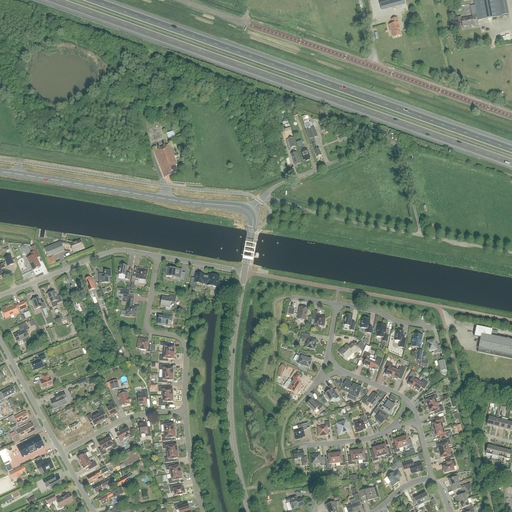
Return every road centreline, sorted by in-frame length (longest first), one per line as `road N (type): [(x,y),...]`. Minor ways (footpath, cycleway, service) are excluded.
road 1 (motorway): [(53,0),(511,163)]
road 2 (motorway): [(511,149),(90,0)]
road 3 (unclassified): [(511,116),(183,0)]
road 4 (secondary): [(248,211),(0,172)]
road 5 (secondary): [(250,511),(229,404),(244,272)]
road 6 (unclassified): [(262,197),(390,141),(421,235)]
road 7 (unclassified): [(184,411),(185,344),(145,324),(157,256)]
road 8 (residential): [(0,295),(113,250),(157,256)]
road 9 (unclassified): [(421,235),(262,197)]
road 10 (unclassified): [(61,452),(135,415),(184,411)]
road 11 (unclassified): [(61,452),(0,340)]
